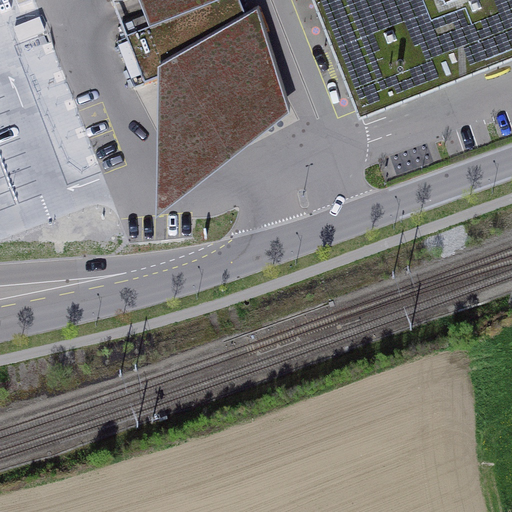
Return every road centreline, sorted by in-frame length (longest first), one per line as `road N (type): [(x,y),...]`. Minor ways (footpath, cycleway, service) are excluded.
road 1 (unclassified): [(126,291),(511,162)]
road 2 (track): [(503,511),(466,357)]
road 3 (unclassified): [(0,320),(126,291)]
road 4 (motorway): [(126,291),(0,280)]
